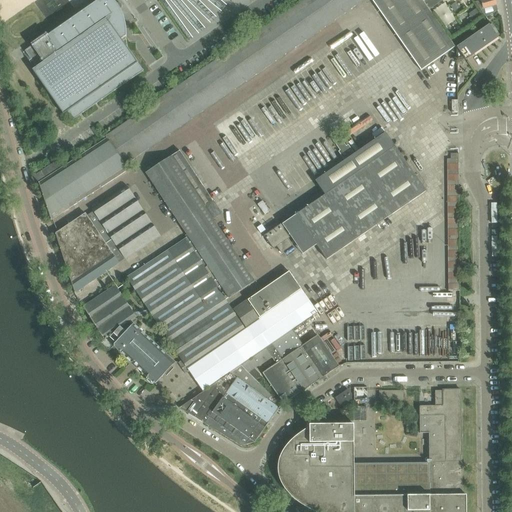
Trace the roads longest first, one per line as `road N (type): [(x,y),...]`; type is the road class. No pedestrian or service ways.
road 1 (unclassified): [(148,421),(82,350),(0,104)]
road 2 (unclassified): [(254,475),(285,421),(351,373),(483,372)]
road 3 (unclassified): [(483,372),(486,203),(474,171),(474,131)]
road 4 (unclassified): [(262,511),(148,421)]
road 5 (unclassified): [(486,511),(483,372)]
road 6 (unclassified): [(254,475),(171,415),(148,421)]
